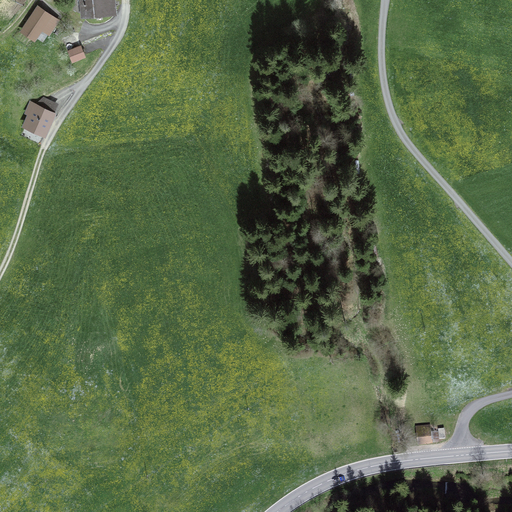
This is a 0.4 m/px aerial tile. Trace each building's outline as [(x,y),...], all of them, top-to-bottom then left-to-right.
[(82,0),(84,14),(113,11),(112,0),(82,0)] [(38,9),(22,32),(33,39),(41,28),(47,32),(55,21),(38,9)] [(85,56),(81,45),(68,50),(72,61),(85,56)] [(51,114),(28,104),(24,114),(28,116),(24,124),(43,132),(51,114)] [(416,428),(418,444),(438,442),(437,432),(430,433),(430,426),(416,428)]
